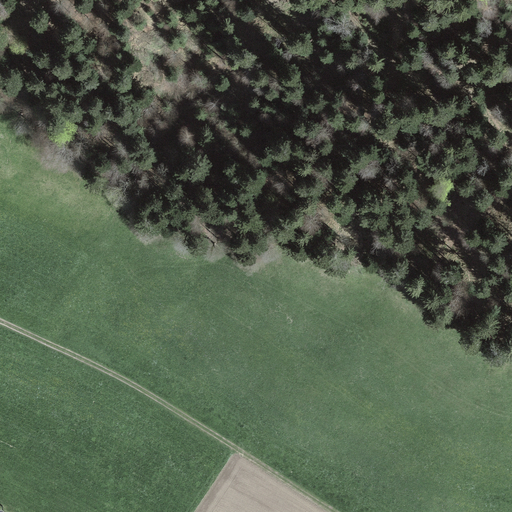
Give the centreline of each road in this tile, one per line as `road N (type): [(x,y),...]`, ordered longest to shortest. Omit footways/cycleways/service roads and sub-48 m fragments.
road 1 (track): [(0,322),(138,391),(333,511)]
road 2 (track): [(332,0),(403,73),(476,96),(511,136)]
